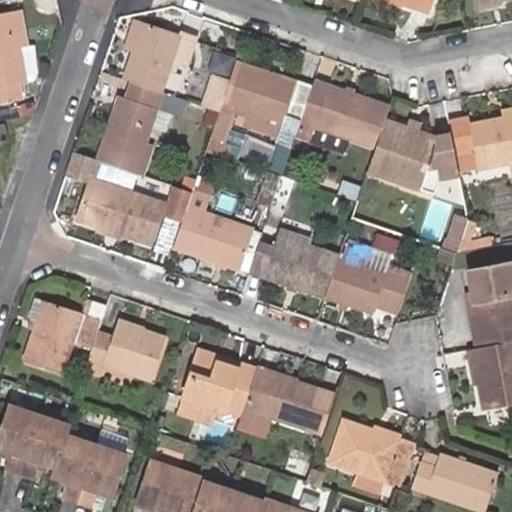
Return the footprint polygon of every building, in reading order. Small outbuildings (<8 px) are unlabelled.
[(327,0),(357,10),(360,2),(360,0),(327,0)] [(360,0),(360,2),(426,25),(433,0),(360,0)] [(511,0),(465,0),(468,13),(492,8),(511,3),(511,0)] [(493,13),(492,8),(468,13),(469,18),(493,13)] [(16,79),(24,77),(19,55),(26,53),(19,18),(0,22),(0,109),(22,104),(19,90),(16,79)] [(130,54),(139,57),(145,38),(136,35),(130,54)] [(139,57),(126,93),(135,95),(161,104),(172,71),(188,76),(196,50),(180,45),(179,48),(145,38),(139,57)] [(26,88),(24,77),(16,79),(19,90),(26,88)] [(294,97),(237,78),(224,117),(253,126),(281,134),(294,97)] [(228,92),(211,86),(201,118),(218,123),(228,92)] [(387,118),(311,92),(298,133),(346,150),(373,159),(382,133),(387,118)] [(117,119),(99,172),(143,187),(153,157),(145,154),(161,104),(135,95),(126,93),(117,119)] [(511,169),(511,125),(463,136),(461,127),(443,131),(446,146),(450,167),(468,164),(472,179),(511,169)] [(281,134),(253,126),(249,139),(277,148),(281,134)] [(346,150),(298,133),(293,147),(342,164),(346,150)] [(373,159),(364,184),(417,201),(418,198),(432,202),(437,189),(455,187),(452,176),(451,171),(450,167),(446,146),(431,150),(382,133),(373,159)] [(275,201),(280,187),(268,183),(263,197),(275,201)] [(163,217),(92,195),(79,238),(149,259),(163,217)] [(254,226),(265,230),(275,201),(263,197),(254,226)] [(185,220),(191,203),(175,198),(165,225),(182,231),(185,220)] [(182,231),(173,258),(238,279),(251,242),(202,225),(207,209),(191,203),(185,220),(182,231)] [(452,260),(462,228),(453,225),(442,257),(452,260)] [(380,247),(400,254),(404,242),(384,235),(380,247)] [(274,245),(274,246),(305,255),(309,246),(277,236),(274,245)] [(256,255),(247,282),(322,307),(334,269),(336,265),(305,255),(274,246),(269,260),(256,255)] [(334,269),(322,307),(371,324),(372,320),(393,328),(406,287),(386,280),(389,272),(339,255),(336,265),(334,269)] [(511,346),(511,310),(504,268),(461,277),(473,339),(469,340),(472,355),(511,346)] [(98,345),(103,332),(48,314),(29,371),(65,381),(75,353),(94,358),(98,345)] [(94,358),(90,369),(154,389),(167,349),(120,335),(114,350),(98,345),(94,358)] [(511,346),(472,355),(463,357),(466,375),(471,374),(479,415),(511,407),(511,346)] [(222,418),(240,424),(243,416),(255,381),(239,376),(237,381),(217,375),(219,369),(199,363),(184,407),(216,418),(221,420),(222,418)] [(237,381),(239,376),(219,369),(217,375),(237,381)] [(318,400),(255,379),(255,381),(243,416),(270,425),(301,435),(299,441),(318,447),(333,404),(318,400)] [(210,434),(216,418),(184,407),(178,422),(210,434)] [(24,482),(43,424),(13,413),(0,455),(7,458),(18,461),(16,467),(11,478),(24,482)] [(240,424),(235,440),(263,448),(270,425),(243,416),(240,424)] [(72,434),(43,424),(24,482),(37,486),(41,476),(43,470),(51,472),(60,475),(70,444),(71,438),(72,434)] [(414,453),(344,431),(331,469),(361,478),(387,486),(400,491),(414,453)] [(70,444),(60,475),(56,484),(66,487),(75,490),(73,497),(72,498),(70,507),(81,510),(100,454),(70,444)] [(128,464),(100,454),(81,510),(86,511),(95,511),(97,505),(99,499),(106,502),(115,504),(128,464)] [(18,461),(7,458),(5,463),(16,467),(18,461)] [(434,473),(420,469),(412,493),(468,511),(485,511),(496,481),(438,461),(434,473)] [(198,511),(206,488),(207,485),(152,465),(137,511),(141,511),(198,511)] [(43,470),(41,476),(49,479),(51,472),(43,470)] [(292,470),(288,483),(304,488),(309,475),(292,470)] [(383,499),(387,486),(361,478),(356,492),(383,501),(383,499)] [(231,511),(236,498),(206,488),(198,511),(231,511)] [(265,511),(267,508),(236,498),(231,511),(265,511)]
